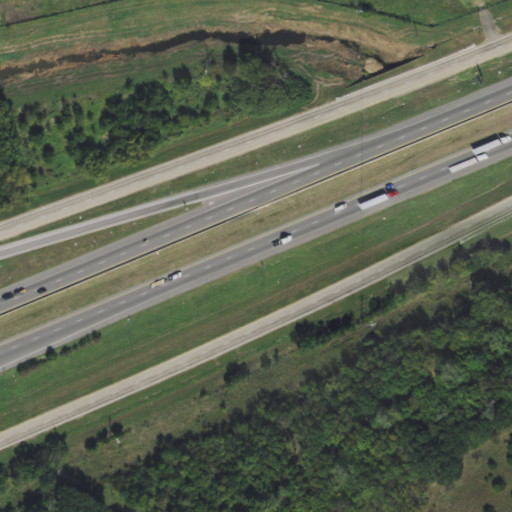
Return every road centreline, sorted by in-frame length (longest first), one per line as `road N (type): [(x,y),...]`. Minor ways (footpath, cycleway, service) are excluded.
road 1 (secondary): [(0,440),(511,204)]
road 2 (motorway): [(511,93),(0,307)]
road 3 (motorway): [(0,353),(511,142)]
road 4 (secondary): [(511,39),(0,230)]
road 5 (motorway): [(448,120),(0,255)]
